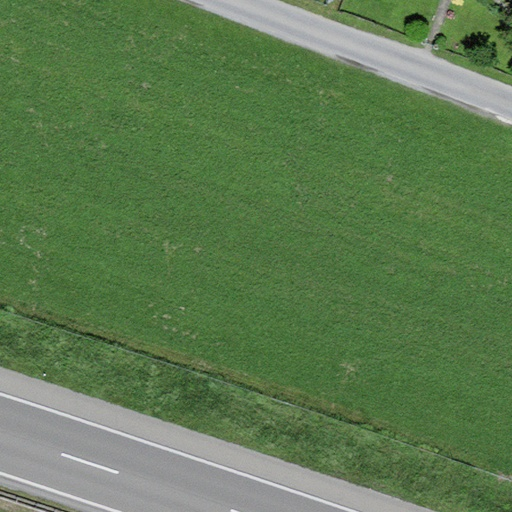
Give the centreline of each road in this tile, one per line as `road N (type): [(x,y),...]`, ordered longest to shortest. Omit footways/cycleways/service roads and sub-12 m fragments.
road 1 (unclassified): [(511,98),(250,0)]
road 2 (motorway): [(237,511),(0,433)]
